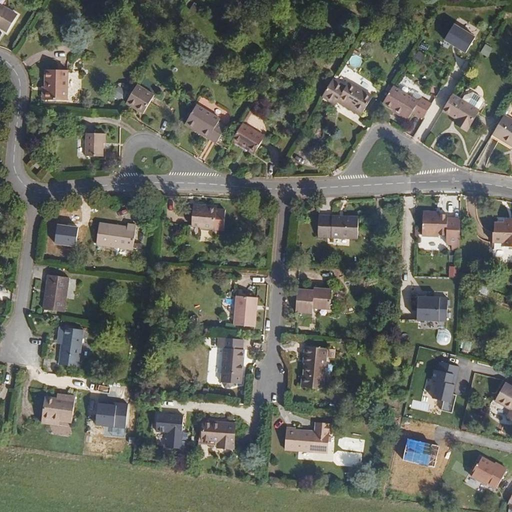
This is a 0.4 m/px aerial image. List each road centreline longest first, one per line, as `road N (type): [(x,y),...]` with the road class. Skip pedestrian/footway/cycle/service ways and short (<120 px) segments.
road 1 (residential): [(283,188),(271,389)]
road 2 (residential): [(38,193),(16,358)]
road 3 (residential): [(460,180),(383,134),(336,187)]
road 4 (residential): [(38,193),(25,189),(15,168),(19,89),(14,67),(0,60)]
road 5 (residential): [(231,187),(146,141),(131,147),(124,186)]
road 6 (residential): [(460,180),(336,187)]
